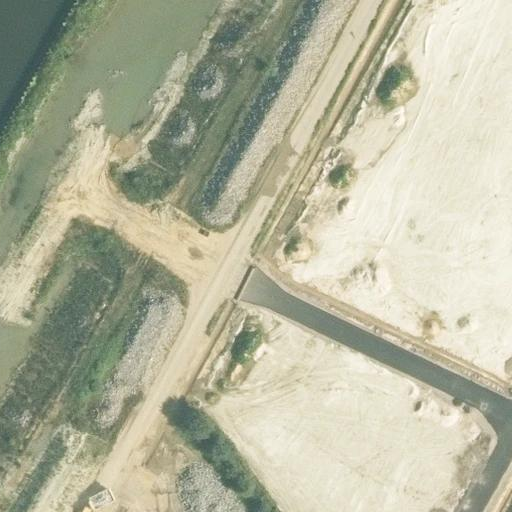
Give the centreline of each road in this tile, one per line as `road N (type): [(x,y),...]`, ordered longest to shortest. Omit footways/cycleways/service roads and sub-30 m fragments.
road 1 (unclassified): [(93,511),(370,0)]
road 2 (track): [(251,511),(162,388)]
